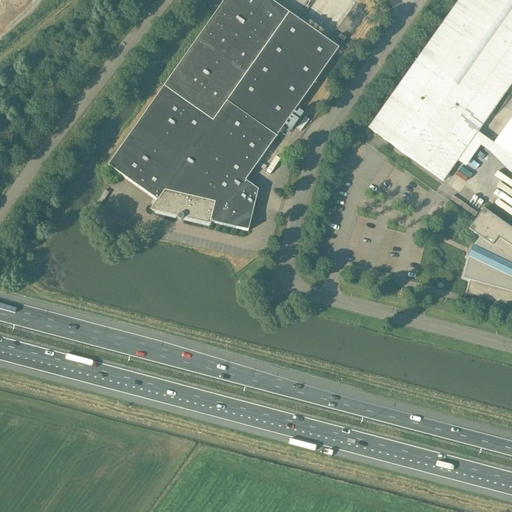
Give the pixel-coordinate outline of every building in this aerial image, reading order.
[(224,0),(107,166),(156,200),(152,207),(156,212),(210,225),(211,222),(248,231),(258,190),(245,180),(338,48),(269,0),(224,0)] [(511,0),(459,0),(368,128),(443,181),(511,82),(511,0)] [(333,33),(342,14),(335,10),(326,30),(333,33)] [(511,117),(494,144),(511,156),(511,117)] [(478,192),(492,202),(500,191),(486,181),(478,192)] [(468,230),(480,237),(473,247),(472,246),(467,257),(468,258),(462,279),(470,281),(466,295),(511,307),(511,229),(483,209),(468,230)]
